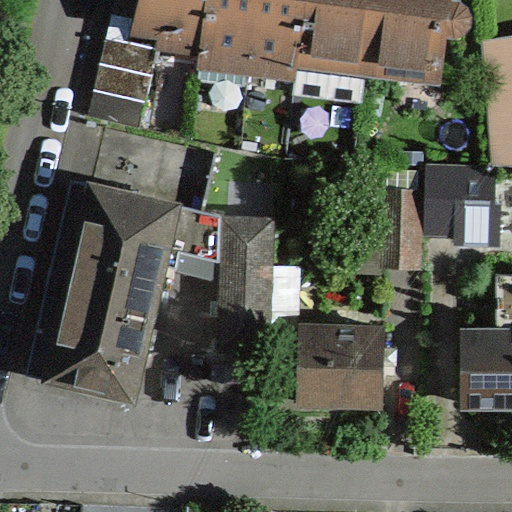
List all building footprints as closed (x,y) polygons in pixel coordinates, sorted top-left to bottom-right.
[(111,0),(110,7),(139,14),(141,0),(111,0)] [(207,0),(141,0),(139,14),(164,20),(162,28),(203,34),(207,0)] [(256,0),(207,0),(203,34),(198,77),(247,83),(250,56),(256,0)] [(304,0),(256,0),(250,56),(297,61),(299,47),(304,0)] [(374,0),(304,0),(299,47),(369,55),(374,0)] [(446,0),(374,0),(369,55),(438,63),(442,29),(456,30),(462,27),(466,23),(467,19),(468,13),(464,6),(459,3),(446,2),(446,0)] [(104,34),(158,47),(162,28),(164,20),(139,14),(110,7),(104,34)] [(97,60),(151,73),(158,47),(104,34),(97,60)] [(511,34),(483,40),(492,164),(511,164),(511,34)] [(91,87),(145,99),(151,73),(97,60),(91,87)] [(91,87),(85,113),(139,126),(145,99),(91,87)] [(219,152),(108,125),(48,373),(131,392),(161,261),(175,203),(205,211),(219,152)] [(492,164),(427,162),(426,229),(491,231),(492,164)] [(417,267),(419,190),(384,189),(382,266),(417,267)] [(223,241),(224,216),(205,211),(175,203),(161,261),(178,265),(182,247),(205,253),(209,237),(223,241)] [(273,216),(224,216),(223,241),(222,348),(271,349),(273,216)] [(510,332),(463,332),(462,403),(511,403),(511,273),(496,274),(496,298),(510,298),(510,332)] [(384,327),(299,326),(299,335),(283,335),(282,369),(297,369),(297,400),(383,401),(384,327)]
